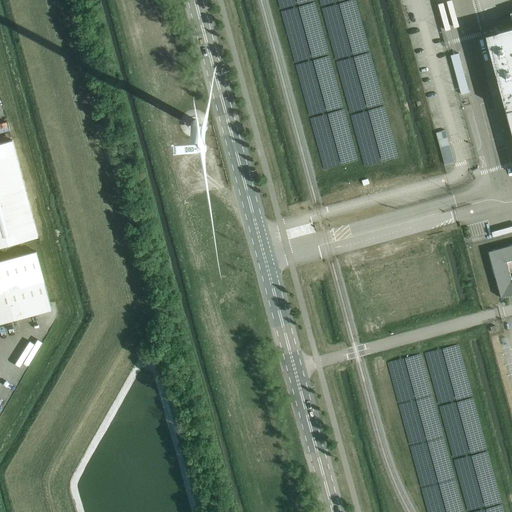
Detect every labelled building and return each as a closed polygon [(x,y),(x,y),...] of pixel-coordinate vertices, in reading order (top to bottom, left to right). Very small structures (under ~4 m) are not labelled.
[(511,27),(484,35),(504,109),(511,137),(511,27)] [(198,122),(198,121),(197,120),(196,120),(195,119),(194,119),(193,120),(192,120),(191,121),(190,122),(190,123),(190,124),(191,125),(191,126),(192,127),(193,127),(194,127),(195,127),(196,127),(197,126),(198,125),(198,124),(198,123),(198,122)] [(0,246),(38,237),(12,140),(0,142),(0,246)] [(511,244),(497,248),(488,251),(500,297),(511,294),(511,244)] [(0,323),(51,309),(36,251),(0,260),(0,323)]
